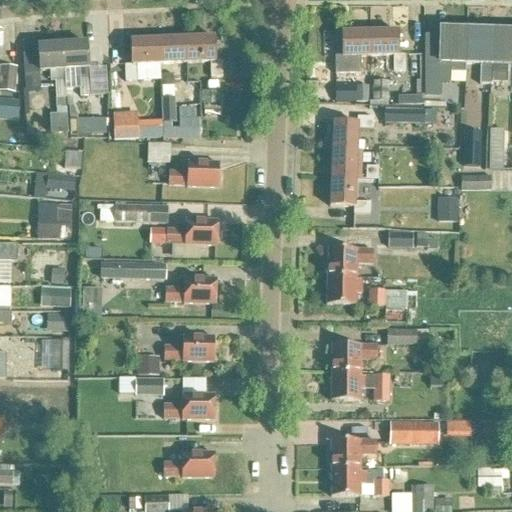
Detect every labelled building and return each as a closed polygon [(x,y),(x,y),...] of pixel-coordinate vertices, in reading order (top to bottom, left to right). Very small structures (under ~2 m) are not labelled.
[(397,34),(369,35),(370,60),(393,59),(393,75),(405,75),(404,58),(398,58),(397,34)] [(465,67),(466,35),(440,34),(439,67),(449,67),(448,76),(465,76),(465,67)] [(369,35),(341,36),(342,59),(334,59),(335,77),(360,77),(360,60),(370,60),(369,35)] [(492,36),(466,35),(465,67),(480,68),(479,87),(490,87),(490,84),(491,68),(492,36)] [(511,36),(492,36),(491,68),(490,84),(506,85),(506,69),(511,69),(511,36)] [(214,40),(186,41),(187,66),(210,65),(210,81),(222,81),(221,64),(215,64),(214,40)] [(187,66),(186,41),(158,43),(159,67),(187,66)] [(159,67),(158,43),(130,44),(131,68),(124,68),(125,85),(137,84),(136,68),(159,67)] [(90,98),(88,71),(86,46),(62,48),(63,73),(77,72),(79,99),(90,98)] [(37,49),(38,60),(22,61),(25,92),(40,91),(39,74),(49,74),(50,84),(54,83),(56,111),(65,110),(64,100),(65,100),(63,73),(62,48),(37,49)] [(0,94),(14,95),(16,70),(0,69),(0,68),(0,94)] [(160,78),(161,90),(173,89),(172,77),(160,78)] [(372,84),(372,105),(387,105),(388,84),(372,84)] [(367,105),(367,88),(335,88),(335,105),(355,105),(367,105)] [(0,101),(0,121),(17,123),(19,104),(0,101)] [(175,101),(161,102),(162,123),(162,127),(176,126),(175,101)] [(204,108),(204,122),(220,122),(220,108),(204,108)] [(383,126),(423,127),(423,113),(383,112),(383,126)] [(50,137),(67,135),(66,116),(49,117),(50,137)] [(355,155),(356,132),(373,133),(373,121),(356,120),(356,127),(332,126),(331,154),(355,155)] [(137,121),(112,122),(113,143),(138,142),(137,124),(137,121)] [(95,123),(95,138),(106,138),(106,123),(95,123)] [(147,166),(169,167),(170,148),(147,147),(147,166)] [(479,171),(480,151),(462,151),(461,170),(479,171)] [(361,155),(355,155),(331,154),(330,182),(354,183),(360,183),(361,155)] [(63,155),(62,171),(78,172),(80,157),(63,155)] [(488,174),(502,174),(502,163),(488,163),(488,174)] [(217,192),(218,167),(186,166),(186,176),(168,176),(167,189),(185,189),(185,191),(217,192)] [(366,170),(365,183),(377,184),(377,183),(378,171),(366,170)] [(35,189),(45,190),(45,191),(60,193),(59,196),(64,197),(65,193),(73,194),(74,180),(47,178),(47,179),(36,178),(35,189)] [(461,179),(461,193),(490,193),(490,179),(461,179)] [(354,183),(330,182),(329,210),(352,210),(352,218),(369,218),(370,206),(353,206),(354,183)] [(436,203),(436,227),(456,227),(456,203),(436,203)] [(149,226),(150,209),(114,208),(113,226),(149,226)] [(36,209),(36,243),(70,243),(70,210),(36,209)] [(149,233),(149,246),(166,247),(184,247),(183,249),(215,250),(216,225),(184,224),(184,234),(166,234),(149,233)] [(387,251),(412,252),(412,236),(388,236),(387,251)] [(414,252),(446,253),(446,242),(427,242),(427,237),(415,236),(414,252)] [(0,286),(10,286),(10,264),(16,264),(16,247),(0,246),(0,286)] [(327,252),(326,280),(356,281),(356,267),(372,268),(372,254),(327,252)] [(165,284),(165,268),(99,267),(99,284),(165,284)] [(51,272),(49,288),(62,289),(63,273),(51,272)] [(356,281),(326,280),(325,308),(354,309),(354,298),(360,298),(360,285),(356,285),(356,281)] [(214,308),(214,283),(182,282),(182,293),(165,292),(164,305),(182,306),(182,307),(214,308)] [(84,306),(102,306),(101,288),(84,288),(84,306)] [(369,293),(368,309),(385,309),(384,326),(405,327),(406,295),(406,294),(369,293)] [(68,296),(51,296),(51,312),(68,312),(68,296)] [(10,316),(0,315),(0,327),(10,327),(10,316)] [(46,318),(46,335),(68,335),(69,318),(46,318)] [(386,348),(415,349),(416,333),(386,332),(386,348)] [(213,366),(213,341),(181,340),(181,351),(163,351),(163,364),(181,364),(181,366),(213,366)] [(53,374),(68,374),(68,344),(53,344),(53,374)] [(331,348),(331,376),(360,377),(360,363),(376,363),(376,349),(331,348)] [(136,360),(136,379),(158,380),(158,360),(136,360)] [(360,377),(331,376),(330,404),(359,405),(360,393),(365,393),(365,392),(373,393),(372,404),(388,405),(389,379),(364,378),(364,380),(360,380),(360,377)] [(429,377),(429,390),(448,391),(448,378),(429,377)] [(135,382),(135,400),(163,399),(163,382),(135,382)] [(212,424),(212,399),(181,399),(181,409),(164,409),(164,422),(181,422),(181,424),(212,424)] [(80,420),(80,437),(98,437),(98,420),(80,420)] [(448,434),(472,435),(473,422),(448,421),(448,434)] [(388,427),(387,450),(436,450),(436,428),(388,427)] [(330,444),(330,472),(360,472),(360,457),(375,457),(375,444),(330,444)] [(50,450),(49,468),(66,468),(66,450),(50,450)] [(212,482),(212,457),(180,456),(180,467),(161,467),(161,480),(180,480),(179,482),(212,482)] [(330,472),(330,500),(359,500),(373,500),(388,499),(388,498),(388,484),(381,484),(381,474),(365,474),(365,476),(360,476),(360,472),(330,472)] [(0,473),(0,487),(11,488),(19,488),(19,474),(11,474),(11,473),(0,473)] [(432,502),(432,489),(410,490),(411,510),(432,509),(432,502)] [(143,501),(143,511),(167,511),(167,500),(143,501)] [(141,511),(142,502),(129,502),(128,511),(141,511)] [(450,511),(450,502),(432,502),(432,509),(432,511),(450,511)]
